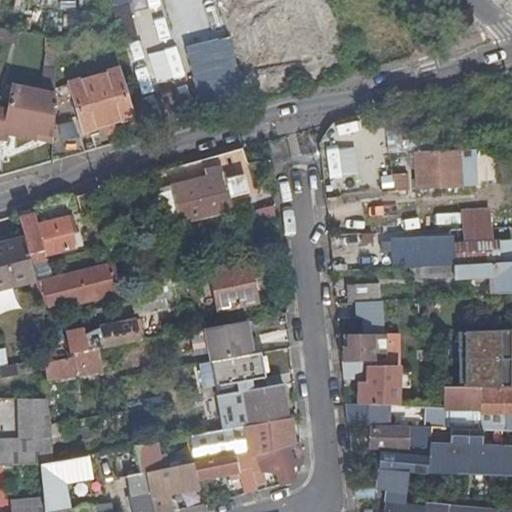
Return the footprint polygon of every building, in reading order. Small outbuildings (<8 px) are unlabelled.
[(133,0),(111,0),(132,93),(177,83),(168,40),(167,41),(161,14),(138,19),(133,0)] [(47,56),(57,56),(57,40),(58,40),(48,37),(47,56)] [(222,47),(193,48),(195,95),(224,93),(222,47)] [(119,69),(70,85),(84,131),(133,116),(119,69)] [(39,128),(54,132),(56,94),(40,91),(39,96),(19,92),(14,113),(0,109),(0,130),(37,139),(39,128)] [(37,139),(54,142),(54,132),(39,128),(37,139)] [(366,173),(361,148),(368,147),(365,132),(316,141),(324,181),(366,173)] [(249,169),(243,149),(230,153),(235,173),(249,169)] [(416,154),(417,167),(418,190),(460,188),(458,150),(416,151),(416,154)] [(404,168),(417,167),(416,154),(403,154),(404,168)] [(208,198),(213,215),(232,211),(228,198),(248,193),(244,175),(224,180),(222,173),(171,186),(181,223),(203,218),(199,200),(208,198)] [(407,174),(392,174),(394,186),(395,191),(409,191),(407,174)] [(100,214),(112,212),(107,188),(78,196),(84,217),(100,214)] [(199,200),(203,218),(213,215),(208,198),(199,200)] [(36,225),(67,217),(63,201),(17,214),(24,239),(31,265),(47,261),(46,256),(45,256),(37,227),(36,227),(36,225)] [(252,227),(277,220),(275,205),(249,211),(252,227)] [(103,231),(115,228),(112,212),(100,214),(103,231)] [(457,224),(457,213),(433,214),(433,224),(457,224)] [(45,256),(46,256),(75,248),(70,228),(75,227),(72,216),(67,217),(36,225),(36,227),(37,227),(45,256)] [(413,217),(395,217),(395,231),(414,230),(413,217)] [(0,285),(34,277),(31,265),(24,239),(0,244),(0,285)] [(511,242),(456,245),(458,265),(511,261),(511,242)] [(55,288),(48,260),(47,261),(31,265),(34,277),(38,292),(45,291),(50,309),(120,294),(114,263),(92,268),(95,278),(55,288)] [(208,269),(209,273),(217,311),(258,302),(249,261),(208,269)] [(496,276),(496,281),(496,294),(511,293),(511,261),(458,265),(410,267),(411,275),(456,272),(456,279),(489,277),(496,276)] [(199,282),(209,273),(208,269),(129,287),(135,311),(179,302),(175,287),(199,282)] [(347,286),(349,302),(355,302),(379,300),(378,285),(347,286)] [(382,316),(380,300),(379,300),(355,302),(356,318),(382,316)] [(383,318),(384,334),(386,334),(399,334),(404,334),(404,318),(383,318)] [(99,327),(99,328),(84,335),(83,328),(65,332),(69,353),(74,353),(99,348),(103,347),(140,340),(141,340),(137,319),(99,327)] [(210,353),(211,360),(254,352),(248,320),(190,330),(195,355),(210,353)] [(459,331),(460,387),(480,387),(511,386),(511,330),(459,331)] [(0,367),(10,365),(3,331),(0,331),(0,367)] [(347,344),(340,344),(341,361),(344,361),(386,361),(386,334),(384,334),(346,335),(347,344)] [(359,384),(358,402),(397,404),(398,387),(409,387),(410,372),(398,371),(399,334),(386,334),(386,361),(344,361),(341,361),(343,378),(368,378),(367,384),(359,384)] [(102,370),(99,348),(74,353),(75,357),(44,363),(47,381),(78,376),(78,375),(102,370)] [(239,369),(243,391),(283,384),(279,362),(239,369)] [(233,392),(239,427),(246,426),(288,418),(283,384),(243,391),(233,392)] [(504,413),(509,412),(511,412),(511,389),(480,389),(480,387),(460,387),(444,387),(443,406),(443,409),(479,409),(480,412),(504,413)] [(0,465),(39,465),(39,464),(52,461),(50,422),(45,399),(24,399),(25,439),(0,439),(0,465)] [(443,409),(443,406),(397,404),(358,402),(346,402),(348,424),(379,425),(407,426),(420,427),(431,427),(442,428),(443,409)] [(253,473),(263,470),(275,467),(280,485),(296,480),(297,479),(291,462),(302,459),(297,443),(294,444),(292,418),(288,418),(246,426),(249,451),(247,451),(253,473)] [(64,422),(52,424),(52,437),(66,435),(64,422)] [(406,448),(407,426),(379,425),(378,447),(406,448)] [(239,427),(230,429),(172,439),(174,446),(194,443),(197,461),(234,454),(247,451),(249,451),(246,426),(239,427)] [(420,427),(418,454),(429,455),(430,442),(431,427),(420,427)] [(511,445),(483,444),(483,429),(451,428),(450,443),(430,442),(429,455),(418,454),(380,451),(376,480),(375,489),(386,491),(383,511),(424,511),(426,504),(401,501),(404,472),(427,473),(428,466),(511,469),(511,445)] [(160,456),(158,442),(135,446),(140,473),(146,472),(162,468),(160,456)] [(240,471),(246,495),(258,492),(257,486),(253,473),(247,451),(234,454),(197,461),(193,462),(197,479),(240,471)] [(197,479),(193,462),(167,467),(162,468),(146,472),(154,511),(171,511),(168,494),(170,493),(199,487),(197,479)] [(263,470),(253,473),(257,486),(266,484),(263,470)] [(130,490),(134,511),(143,511),(147,511),(154,511),(146,472),(140,473),(114,478),(116,493),(130,490)] [(75,486),(78,507),(85,506),(118,500),(116,493),(114,478),(75,486)] [(376,480),(354,478),(356,496),(374,497),(375,489),(376,480)] [(50,511),(78,507),(75,486),(43,493),(46,511),(50,511)] [(6,501),(7,511),(30,511),(33,511),(31,499),(6,501)] [(433,511),(434,503),(426,503),(426,504),(424,511),(433,511)] [(511,511),(434,503),(433,511),(511,511)]
